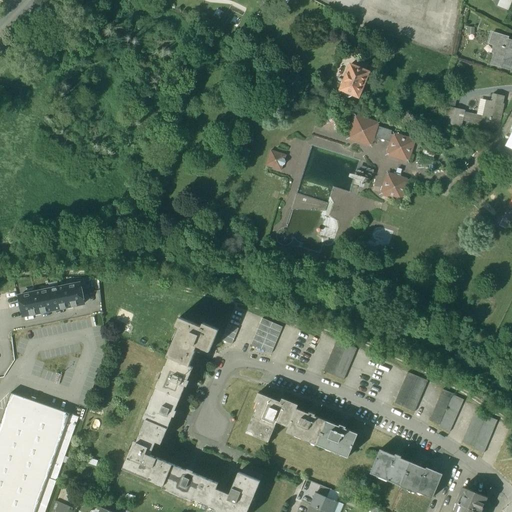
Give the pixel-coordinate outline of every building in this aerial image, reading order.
[(508,37),(493,33),(490,44),(496,46),(491,64),(509,70),(511,60),(511,41),(507,40),(508,37)] [(350,64),(340,90),(344,91),(344,93),(344,95),(346,96),(347,97),(349,97),(351,96),(352,95),(359,97),(369,72),(350,64)] [(272,75),(254,69),(253,72),(251,71),(247,85),(268,92),(273,78),(271,78),(272,75)] [(503,97),(492,94),(490,102),(502,104),(503,97)] [(487,101),(483,117),(463,113),(461,120),(482,125),(481,126),(497,129),(502,105),(502,104),(490,102),(487,101)] [(464,110),(448,107),(443,127),(459,130),(461,120),(463,113),(464,110)] [(413,139),(395,134),(394,136),(390,135),(391,131),(377,127),(378,125),(376,124),(376,122),(356,116),(355,118),(353,117),(347,138),(349,138),(348,141),(368,147),(369,145),(371,145),(374,138),(389,143),(388,146),(386,154),(388,155),(388,157),(406,162),(407,160),(409,161),(415,142),(412,142),(413,139)] [(332,118),(321,124),(320,128),(322,131),(332,135),(336,133),(337,129),(332,118)] [(285,156),(270,151),(265,166),(280,171),(282,167),(284,166),(284,163),(283,161),(285,156)] [(408,169),(401,166),(399,172),(406,174),(408,169)] [(407,179),(388,173),(388,175),(386,175),(380,193),(382,194),(381,196),(400,202),(400,200),(403,200),(409,182),(406,181),(407,179)] [(80,284),(49,290),(53,310),(84,304),(80,284)] [(49,290),(19,296),(23,316),(53,310),(49,290)] [(218,330),(203,323),(202,327),(179,318),(176,326),(182,329),(179,336),(177,335),(170,350),(173,351),(170,358),(190,366),(196,352),(195,351),(197,346),(202,349),(203,346),(210,349),(218,330)] [(262,319),(251,345),(261,349),(272,323),(262,319)] [(272,323),(261,349),(271,354),(282,327),(272,323)] [(238,329),(228,324),(224,335),(234,339),(238,329)] [(234,339),(224,335),(221,340),(232,345),(234,339)] [(336,340),(323,371),(333,375),(347,344),(336,340)] [(347,344),(333,375),(343,380),(357,349),(347,344)] [(170,358),(169,358),(161,376),(165,378),(184,388),(185,386),(186,386),(189,381),(187,380),(192,368),(170,358)] [(407,372),(394,404),(404,408),(418,377),(407,372)] [(161,376),(144,418),(146,419),(137,442),(134,441),(123,468),(164,485),(162,488),(193,500),(194,498),(217,508),(216,510),(220,511),(246,511),(260,481),(239,473),(230,495),(216,489),(219,484),(193,473),(193,471),(189,469),(188,471),(150,455),(156,441),(161,443),(172,415),(174,416),(177,410),(175,410),(184,388),(165,378),(161,376)] [(418,377),(404,408),(414,412),(427,381),(418,377)] [(441,389),(428,420),(439,425),(452,393),(441,389)] [(46,511),(80,417),(11,393),(0,424),(0,511),(46,511)] [(297,405),(282,398),(280,402),(258,393),(255,401),(260,403),(258,410),(255,409),(249,425),(252,426),(249,434),(268,442),(276,422),(281,424),(282,421),(289,424),(288,427),(289,427),(296,409),(297,405)] [(453,395),(439,428),(449,432),(463,400),(453,395)] [(308,414),(296,409),(289,427),(286,432),(317,445),(326,421),(314,416),(315,414),(309,412),(308,414)] [(476,410),(462,442),(473,447),(486,414),(476,410)] [(486,416),(473,449),(484,453),(497,421),(486,416)] [(339,426),(326,421),(317,445),(347,457),(357,434),(345,429),(345,427),(340,425),(339,426)] [(395,456),(380,450),(370,473),(400,486),(405,474),(410,462),(400,458),(401,457),(396,454),(395,456)] [(426,469),(410,463),(410,462),(405,474),(400,486),(400,487),(408,490),(410,485),(418,488),(426,469)] [(443,474),(426,467),(426,469),(418,488),(426,492),(425,495),(433,498),(443,474)] [(330,489),(320,485),(317,493),(327,498),(330,489)] [(480,511),(487,497),(463,487),(460,495),(463,496),(459,504),(461,505),(477,511),(480,511)] [(317,493),(316,493),(311,505),(326,511),(331,511),(336,502),(327,498),(317,493)] [(58,511),(62,504),(56,502),(52,511),(58,511)]
